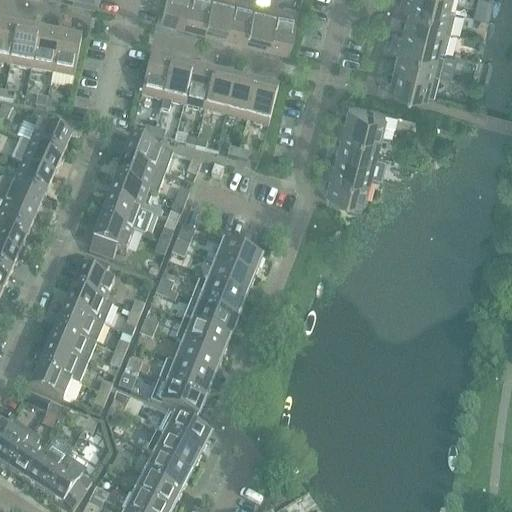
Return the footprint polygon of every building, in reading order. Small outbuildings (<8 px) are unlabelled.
[(163,0),(158,19),(179,25),(185,0),(163,0)] [(185,0),(179,25),(200,30),(208,0),(185,0)] [(208,0),(200,30),(222,35),(230,0),(208,0)] [(230,0),(222,35),(242,40),(252,1),(247,0),(230,0)] [(454,12),(445,10),(405,0),(398,0),(397,7),(406,9),(403,22),(449,34),(455,12),(454,12)] [(405,0),(445,10),(447,0),(405,0)] [(242,40),(264,46),(274,7),(259,3),(255,2),(252,1),(242,40)] [(295,12),(274,7),(264,46),(285,51),(295,12)] [(444,52),(449,34),(403,22),(399,36),(390,33),(388,41),(434,52),(434,50),(444,52)] [(0,66),(7,68),(14,28),(0,25),(0,66)] [(7,68),(28,72),(35,32),(14,28),(7,68)] [(28,72),(50,76),(57,36),(35,32),(28,72)] [(79,40),(57,36),(50,76),(48,87),(70,91),(79,40)] [(434,53),(434,52),(388,41),(386,49),(395,51),(392,64),(439,76),(444,56),(434,53)] [(138,97),(162,103),(163,104),(173,65),(148,58),(138,97)] [(433,98),(439,76),(392,64),(389,77),(379,75),(377,84),(403,90),(403,91),(405,91),(406,91),(433,98)] [(171,106),(184,109),(194,70),(173,65),(163,104),(162,103),(159,114),(169,116),(171,106)] [(184,109),(204,114),(214,75),(194,70),(184,109)] [(204,114),(226,120),(236,81),(214,75),(204,114)] [(226,120),(248,125),(257,86),(236,81),(226,120)] [(275,91),(257,86),(248,125),(265,130),(275,91)] [(14,97),(2,94),(1,102),(13,104),(14,97)] [(35,109),(43,111),(45,103),(37,101),(35,109)] [(57,105),(45,103),(43,111),(56,114),(57,105)] [(333,117),(331,125),(377,137),(377,135),(389,138),(394,117),(345,105),(342,120),(333,117)] [(12,112),(0,106),(0,121),(7,125),(12,112)] [(33,132),(27,145),(59,160),(73,128),(50,118),(32,114),(26,129),(33,132)] [(338,135),(334,150),(371,159),(372,156),(377,137),(331,125),(329,133),(338,135)] [(143,138),(154,141),(156,132),(145,129),(143,138)] [(176,137),(156,132),(154,141),(173,146),(176,137)] [(415,135),(413,144),(421,147),(424,138),(415,135)] [(127,140),(120,161),(164,178),(172,157),(127,140)] [(185,148),(195,151),(197,142),(187,140),(185,148)] [(11,162),(18,165),(50,180),(59,160),(27,145),(20,142),(11,162)] [(207,144),(197,142),(195,151),(204,153),(207,144)] [(227,159),(238,162),(241,153),(229,150),(227,159)] [(322,160),(320,167),(366,179),(367,176),(379,179),(384,159),(372,156),(371,159),(334,150),(331,162),(322,160)] [(249,155),(241,153),(238,162),(246,164),(249,155)] [(157,198),(164,178),(120,161),(112,181),(145,194),(157,198)] [(193,179),(198,166),(188,163),(183,176),(193,179)] [(18,165),(9,185),(41,200),(50,180),(18,165)] [(358,213),(366,179),(320,167),(318,175),(327,177),(323,192),(326,192),(323,203),(324,205),(341,209),(344,213),(354,215),(358,213)] [(217,181),(221,171),(211,168),(208,177),(217,181)] [(112,181),(105,202),(138,215),(138,214),(141,206),(145,194),(112,181)] [(2,182),(0,186),(0,204),(32,219),(41,200),(9,185),(2,182)] [(177,191),(172,204),(182,208),(187,195),(177,191)] [(105,202),(97,222),(130,234),(142,239),(149,219),(138,215),(105,202)] [(0,204),(0,228),(24,239),(32,219),(0,204)] [(177,219),(182,208),(172,204),(167,215),(177,219)] [(141,206),(138,214),(159,222),(162,214),(141,206)] [(123,255),(130,234),(97,222),(90,243),(86,254),(110,262),(114,252),(123,255)] [(0,252),(15,259),(24,239),(0,228),(0,252)] [(180,231),(172,251),(185,257),(193,236),(180,231)] [(161,232),(156,244),(166,248),(171,236),(161,232)] [(161,260),(166,248),(156,244),(151,256),(161,260)] [(222,248),(214,268),(250,283),(258,262),(222,248)] [(182,263),(185,257),(172,251),(169,258),(182,263)] [(0,252),(0,274),(6,278),(15,259),(0,252)] [(79,269),(70,290),(103,304),(111,284),(102,280),(107,269),(84,260),(80,269),(79,269)] [(214,268),(206,288),(242,302),(250,283),(214,268)] [(160,281),(156,291),(169,296),(170,293),(173,286),(160,281)] [(198,284),(189,305),(234,323),(242,302),(206,288),(198,284)] [(113,309),(103,304),(70,290),(62,310),(102,328),(105,329),(113,309)] [(179,297),(170,293),(169,296),(156,291),(154,296),(176,304),(179,297)] [(134,303),(129,316),(139,320),(144,307),(134,303)] [(189,305),(181,324),(226,342),(234,323),(189,305)] [(62,310),(53,330),(86,344),(94,347),(102,328),(62,310)] [(132,340),(139,320),(129,316),(121,336),(132,340)] [(144,321),(140,330),(152,336),(156,326),(144,321)] [(173,344),(182,348),(218,362),(226,342),(181,324),(173,344)] [(94,347),(86,344),(53,330),(44,350),(88,369),(96,348),(94,347)] [(150,341),(152,336),(140,330),(137,336),(150,341)] [(119,343),(114,356),(124,360),(129,347),(119,343)] [(182,348),(174,368),(210,382),(218,362),(182,348)] [(79,388),(88,369),(44,350),(36,370),(69,384),(79,388)] [(120,371),(124,360),(114,356),(110,367),(120,371)] [(127,361),(121,377),(134,382),(140,366),(127,361)] [(174,368),(166,389),(201,404),(210,382),(174,368)] [(60,405),(69,384),(36,370),(27,391),(60,405)] [(102,383),(97,396),(107,400),(112,387),(102,383)] [(201,404),(166,389),(157,386),(150,403),(194,421),(201,404)] [(103,410),(107,400),(97,396),(93,406),(103,410)] [(115,396),(112,402),(125,408),(128,401),(115,396)] [(31,410),(42,415),(46,406),(35,401),(31,410)] [(112,402),(108,410),(121,416),(125,408),(112,402)] [(57,410),(46,406),(42,415),(53,420),(57,410)] [(117,423),(121,416),(108,410),(105,417),(117,423)] [(207,437),(201,434),(173,420),(164,417),(155,434),(197,457),(207,437)] [(72,431),(79,434),(84,422),(77,419),(72,431)] [(96,426),(84,422),(79,434),(91,439),(96,426)] [(29,436),(10,423),(0,438),(0,469),(5,473),(29,436)] [(144,454),(153,459),(187,477),(197,457),(155,434),(144,454)] [(5,473),(23,485),(42,456),(33,450),(38,442),(29,436),(5,473)] [(23,485),(41,497),(66,460),(48,448),(42,456),(23,485)] [(116,454),(112,463),(124,469),(129,460),(116,454)] [(153,459),(143,479),(176,497),(187,477),(153,459)] [(66,460),(41,497),(59,509),(59,508),(65,511),(70,511),(88,485),(78,479),(83,472),(66,460)] [(121,474),(124,469),(112,463),(109,468),(121,474)] [(143,479),(133,497),(161,511),(167,511),(176,497),(143,479)] [(92,491),(88,498),(100,505),(104,497),(92,491)] [(161,511),(133,497),(125,511),(161,511)] [(96,511),(100,505),(88,498),(81,511),(96,511)]
